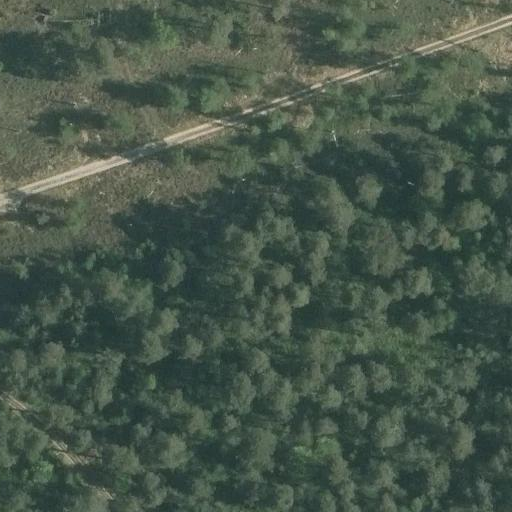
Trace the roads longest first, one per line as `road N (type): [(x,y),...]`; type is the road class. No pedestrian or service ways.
road 1 (track): [(511,12),(0,193)]
road 2 (track): [(109,511),(0,403)]
